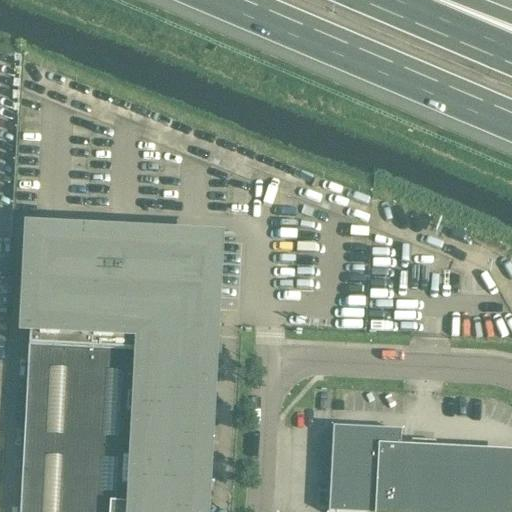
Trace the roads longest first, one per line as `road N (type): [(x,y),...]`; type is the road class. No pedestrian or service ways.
road 1 (unclassified): [(261,511),(266,357),(438,366),(511,380)]
road 2 (motorway): [(218,0),(511,123)]
road 3 (unknown): [(3,511),(9,347)]
road 4 (motorway): [(511,57),(374,0)]
